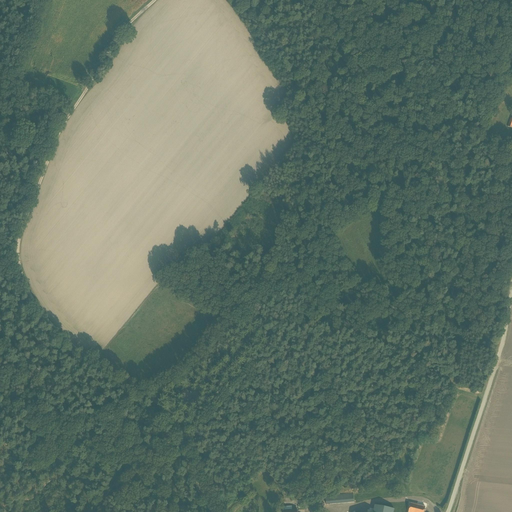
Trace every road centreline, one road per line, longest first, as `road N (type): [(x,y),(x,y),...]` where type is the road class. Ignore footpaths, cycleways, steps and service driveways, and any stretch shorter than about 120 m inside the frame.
road 1 (track): [(70,109),(21,222),(19,269),(42,313),(87,359),(163,407)]
road 2 (unclassified): [(448,511),(511,288)]
road 3 (track): [(159,0),(117,38),(70,109)]
